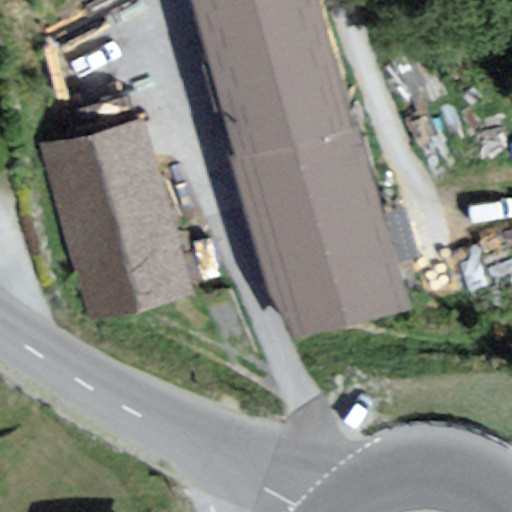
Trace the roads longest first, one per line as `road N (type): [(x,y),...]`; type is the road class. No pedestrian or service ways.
road 1 (tertiary): [(308,511),(0,328)]
road 2 (tertiary): [(511,504),(475,472),(441,465),(398,472),(334,511)]
